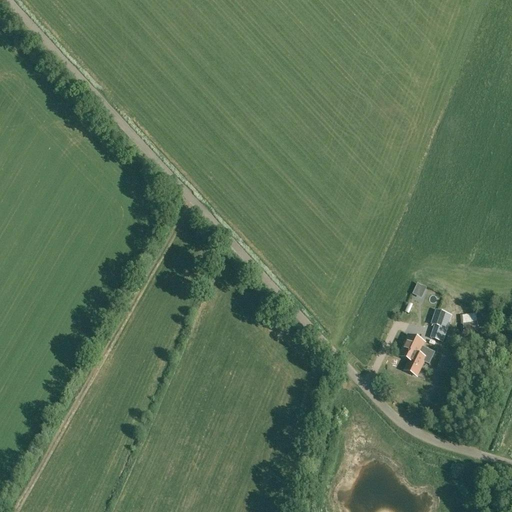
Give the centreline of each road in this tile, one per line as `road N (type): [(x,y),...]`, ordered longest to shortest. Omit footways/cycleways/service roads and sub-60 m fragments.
road 1 (unclassified): [(511,464),(431,440),(390,414),(7,0)]
road 2 (track): [(191,198),(13,511)]
